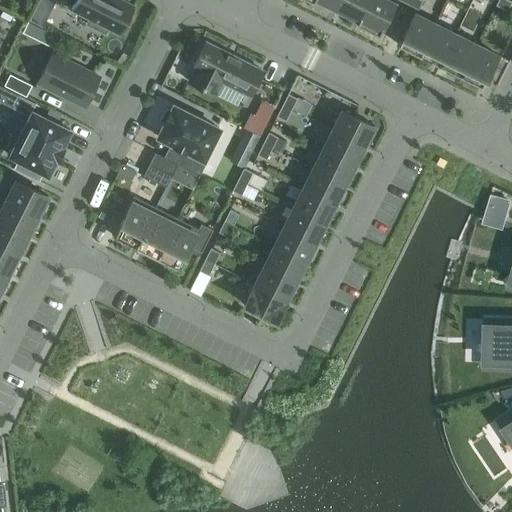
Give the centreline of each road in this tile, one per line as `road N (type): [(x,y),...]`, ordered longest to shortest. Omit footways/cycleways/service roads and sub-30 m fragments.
road 1 (residential): [(415,109),(291,362),(57,250)]
road 2 (residential): [(181,3),(57,250)]
road 3 (residential): [(236,22),(415,109)]
road 4 (residential): [(57,250),(0,365)]
